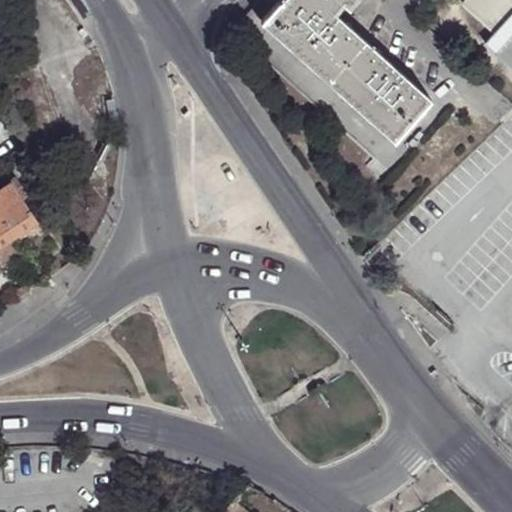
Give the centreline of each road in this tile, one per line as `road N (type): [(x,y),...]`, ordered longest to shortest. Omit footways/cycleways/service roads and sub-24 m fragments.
road 1 (secondary): [(351,315),(335,266),(169,27)]
road 2 (secondary): [(0,422),(136,428),(219,448),(311,491)]
road 3 (secondary): [(171,266),(242,422),(311,491)]
road 4 (secondary): [(351,315),(248,267),(171,266)]
road 5 (secondary): [(132,56),(153,202)]
road 6 (secondary): [(311,491),(355,484),(385,467),(428,418)]
road 7 (secondary): [(428,418),(351,315)]
road 8 (secondary): [(153,202),(88,310)]
road 9 (secondary): [(511,508),(428,418)]
